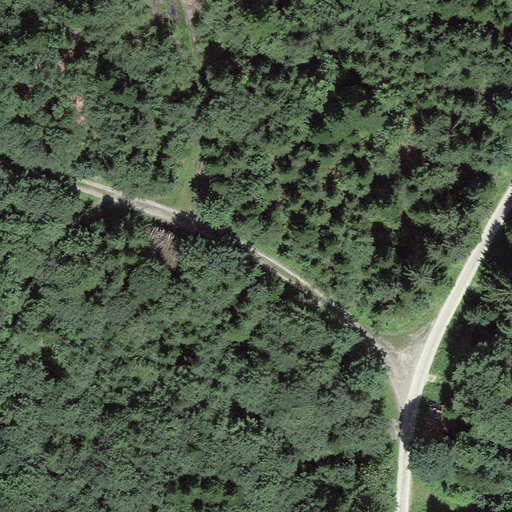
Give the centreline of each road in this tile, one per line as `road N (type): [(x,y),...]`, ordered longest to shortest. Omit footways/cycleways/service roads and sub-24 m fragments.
road 1 (track): [(420,387),(379,346),(221,242),(82,188),(0,171)]
road 2 (track): [(402,511),(420,387),(511,190)]
